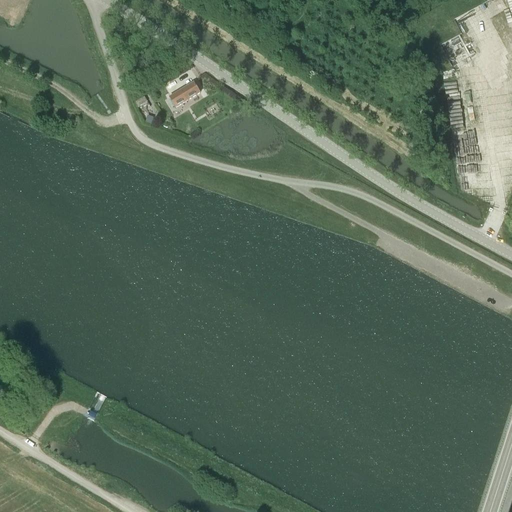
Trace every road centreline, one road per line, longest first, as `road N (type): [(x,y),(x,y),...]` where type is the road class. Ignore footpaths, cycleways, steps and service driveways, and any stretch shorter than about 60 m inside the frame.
road 1 (unclassified): [(511,275),(357,193),(235,170),(148,143),(126,116),(91,0)]
road 2 (tertiary): [(511,255),(372,177),(104,0)]
road 3 (track): [(131,511),(0,431)]
road 4 (track): [(0,59),(114,120)]
